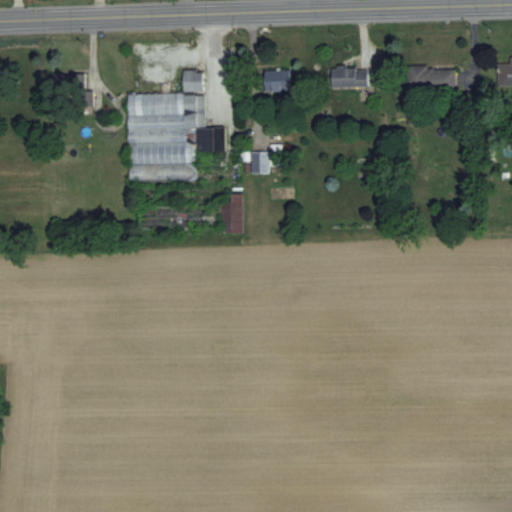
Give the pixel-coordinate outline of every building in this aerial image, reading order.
[(511,55),(511,56),(511,63),(498,63),(498,85),(511,85),(511,55)] [(407,66),(407,90),(456,90),(456,67),(407,66)] [(369,86),(369,67),(332,67),(332,86),(369,86)] [(197,180),(197,151),(223,151),(223,128),(205,128),(205,92),(204,92),(203,69),(183,69),(183,93),(128,93),(129,181),(197,180)] [(291,91),(291,69),(264,69),(264,91),(291,91)] [(85,73),(55,73),(55,92),(85,92),(85,73)] [(243,194),(230,194),(230,205),(140,207),(140,228),(221,226),(222,233),(244,232),(243,194)]
